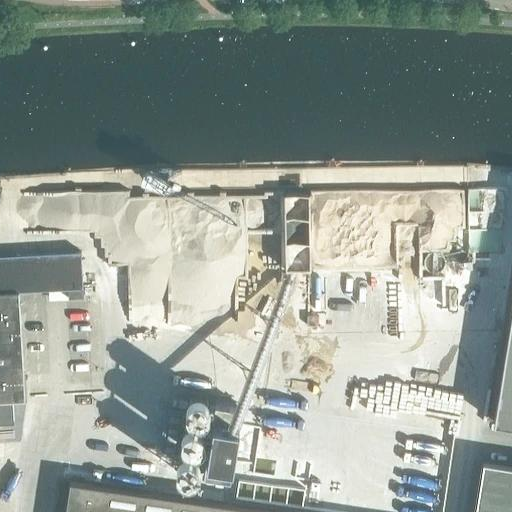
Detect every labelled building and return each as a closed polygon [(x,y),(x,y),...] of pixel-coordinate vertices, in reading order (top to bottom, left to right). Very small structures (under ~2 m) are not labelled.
[(83,252),(0,256),(0,424),(15,424),(14,401),(26,400),(20,291),(69,288),(70,298),(86,297),(83,252)] [(511,309),(494,421),(511,424),(511,309)] [(207,400),(196,473),(230,478),(240,405),(207,400)] [(168,410),(162,450),(182,453),(188,413),(168,410)] [(511,511),(511,464),(484,460),(475,511),(511,511)] [(103,511),(107,487),(70,482),(65,511),(103,511)] [(139,511),(143,492),(107,487),(103,511),(139,511)] [(176,511),(179,497),(143,492),(139,511),(176,511)] [(213,511),(214,502),(179,497),(176,511),(213,511)] [(249,511),(250,507),(214,502),(213,511),(249,511)]
